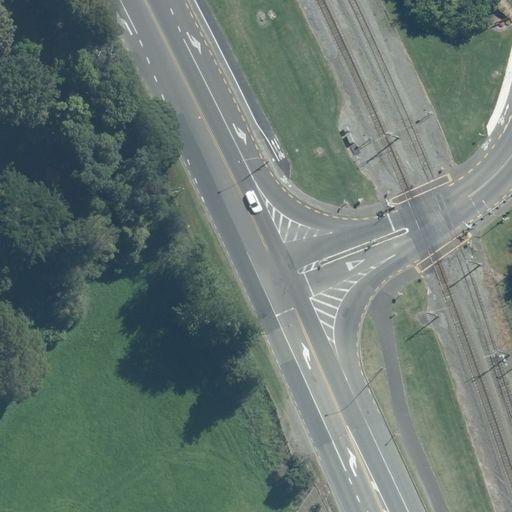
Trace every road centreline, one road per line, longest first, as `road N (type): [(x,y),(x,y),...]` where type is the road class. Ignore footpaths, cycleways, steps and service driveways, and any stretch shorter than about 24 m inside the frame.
road 1 (primary): [(149,0),(283,284)]
road 2 (secondary): [(511,157),(445,215),(283,284)]
road 3 (primary): [(283,284),(376,511)]
